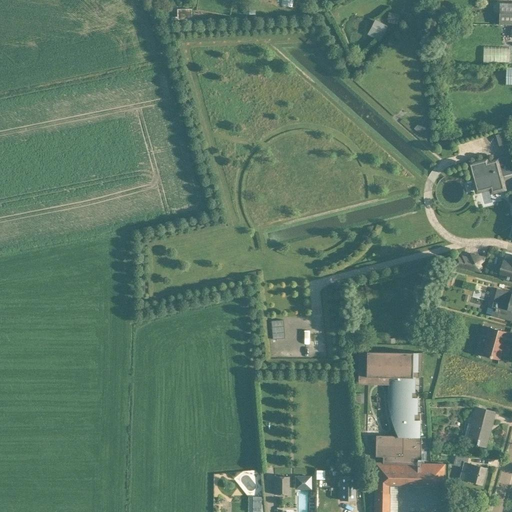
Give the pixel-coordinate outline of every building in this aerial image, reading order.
[(511,1),(503,1),(502,19),(511,19),(511,1)] [(171,7),(172,18),(186,17),(186,7),(171,7)] [(380,22),(390,25),(392,15),(382,12),(380,22)] [(502,62),(503,49),(478,48),(477,61),(502,62)] [(511,85),(511,67),(500,68),(500,86),(511,85)] [(413,121),(408,129),(417,134),(422,126),(413,121)] [(493,145),(501,143),(498,131),(491,133),(493,145)] [(503,176),(511,173),(511,163),(510,157),(499,160),(499,158),(489,160),(488,158),(467,163),(475,194),(490,191),(491,195),(507,190),(503,176)] [(463,255),(456,254),(455,266),(478,269),(480,255),(464,253),(463,255)] [(498,279),(511,282),(511,254),(505,253),(498,279)] [(490,314),(511,320),(511,291),(498,287),(490,314)] [(511,346),(511,345),(511,333),(489,327),(482,356),(501,360),(505,345),(511,346)] [(444,486),(444,464),(420,463),(420,458),(421,458),(421,436),(420,436),(420,420),(419,412),(417,412),(418,391),(415,391),(415,378),(419,378),(419,372),(422,371),(422,353),(359,352),(358,384),(388,385),(387,398),(388,406),(390,417),(394,430),(396,436),(376,436),(375,456),(383,457),(383,462),(374,462),(373,511),(389,511),(390,486),(398,486),(440,486),(440,485),(444,486)] [(464,442),(486,448),(495,412),(474,407),(464,442)] [(458,481),(481,487),(485,469),(462,464),(458,481)] [(285,472),(269,472),(269,493),(285,493),(285,472)] [(290,488),(306,488),(306,474),(290,474),(290,488)] [(341,480),(342,498),(353,497),(352,479),(341,480)] [(390,486),(389,511),(397,511),(398,486),(390,486)]
